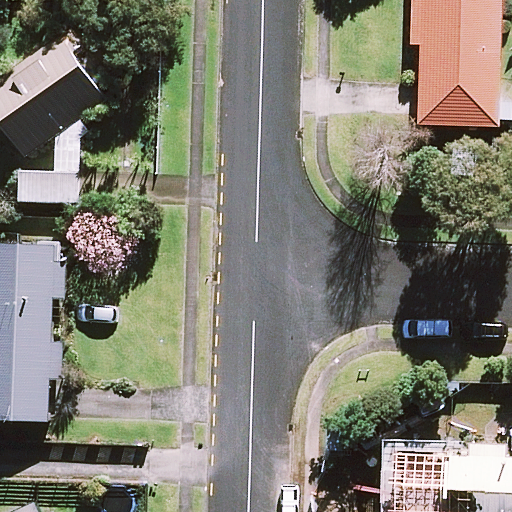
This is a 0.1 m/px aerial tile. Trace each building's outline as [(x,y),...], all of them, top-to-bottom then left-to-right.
[(504,125),(506,0),(417,0),(416,53),(426,53),(424,131),(503,133),(504,125)] [(0,132),(27,168),(110,105),(64,46),(0,94),(0,132)] [(23,208),(82,210),(83,180),(24,178),(23,208)] [(0,426),(53,429),(55,386),(68,387),(69,351),(56,350),(58,306),(70,306),(72,269),(60,269),(61,253),(0,250),(0,426)] [(452,458),(450,511),(511,511),(511,466),(510,466),(511,451),(474,450),(474,459),(452,458)]
